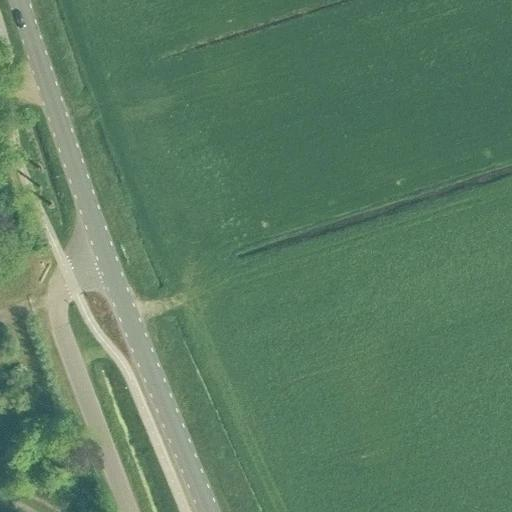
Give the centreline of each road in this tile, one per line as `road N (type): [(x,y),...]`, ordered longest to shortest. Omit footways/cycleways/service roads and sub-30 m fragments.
road 1 (unclassified): [(106,257),(63,280),(57,315),(127,511)]
road 2 (tertiary): [(208,511),(106,257)]
road 3 (tertiary): [(106,257),(18,0)]
